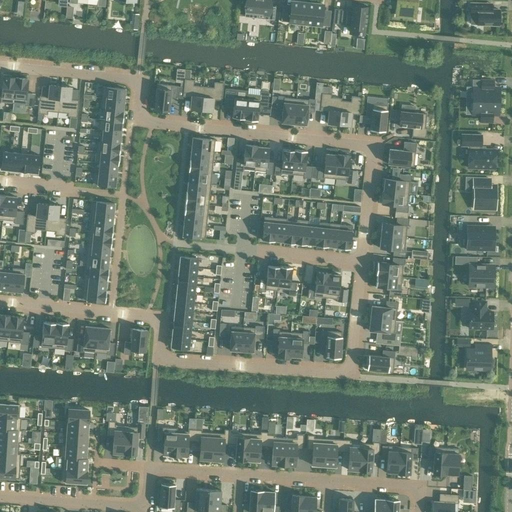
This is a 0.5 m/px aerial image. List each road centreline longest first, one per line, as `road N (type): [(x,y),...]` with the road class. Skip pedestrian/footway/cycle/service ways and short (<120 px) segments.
road 1 (residential): [(362,264),(374,142),(136,119),(140,78),(0,65)]
road 2 (residential): [(351,378),(161,359),(165,319),(0,301)]
road 3 (residential): [(362,264),(173,246)]
road 4 (residential): [(0,496),(146,505)]
road 5 (residential): [(124,195),(0,182)]
